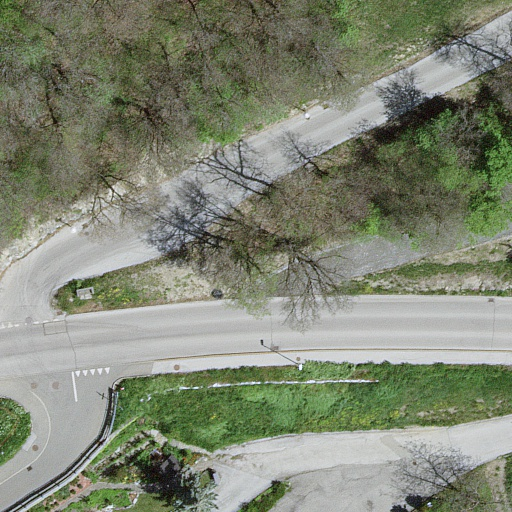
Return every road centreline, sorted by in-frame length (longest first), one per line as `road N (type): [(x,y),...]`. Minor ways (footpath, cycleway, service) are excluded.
road 1 (residential): [(17,348),(16,315),(29,284),(53,265),(511,34)]
road 2 (tertiary): [(71,341),(334,320),(511,324)]
road 3 (residential): [(71,341),(72,434),(58,457),(0,500)]
